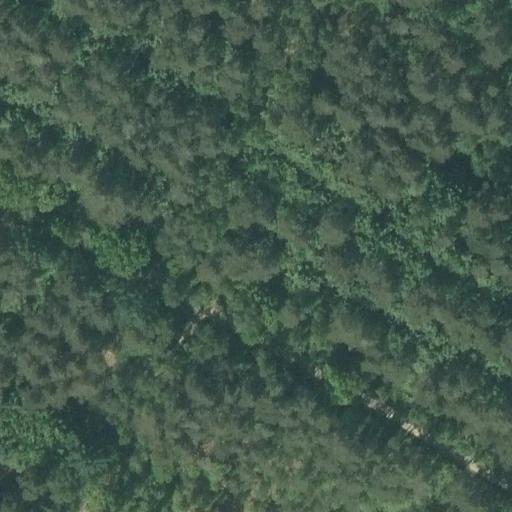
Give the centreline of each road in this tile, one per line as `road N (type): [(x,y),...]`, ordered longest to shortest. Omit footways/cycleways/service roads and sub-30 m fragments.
road 1 (unknown): [(192,310),(511,112)]
road 2 (track): [(192,310),(511,486)]
road 3 (track): [(306,0),(150,279)]
road 4 (track): [(192,310),(69,511)]
road 5 (track): [(0,195),(192,310)]
